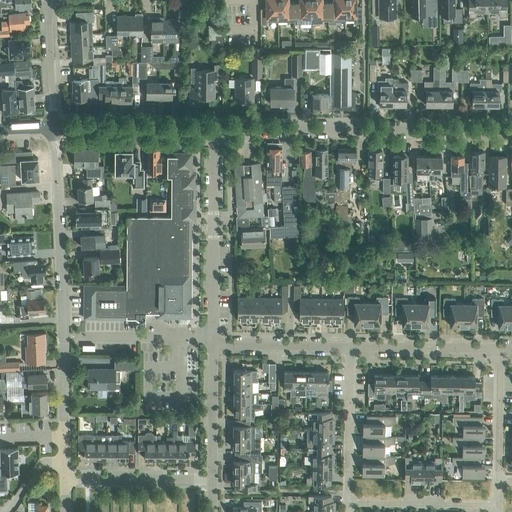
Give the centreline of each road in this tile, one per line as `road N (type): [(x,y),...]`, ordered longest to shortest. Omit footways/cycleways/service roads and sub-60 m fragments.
road 1 (residential): [(62,436),(56,128)]
road 2 (unclassified): [(511,131),(214,129)]
road 3 (residential): [(214,340),(214,129)]
road 4 (residential): [(346,505),(344,346)]
road 5 (unclassified): [(214,129),(56,128)]
road 6 (residential): [(344,346),(499,349)]
road 7 (residential): [(346,505),(497,507)]
road 8 (residential): [(65,479),(214,479)]
road 9 (residential): [(214,479),(214,340)]
road 10 (residential): [(498,481),(499,349)]
road 11 (residential): [(214,340),(344,346)]
road 12 (residential): [(56,128),(48,0)]
